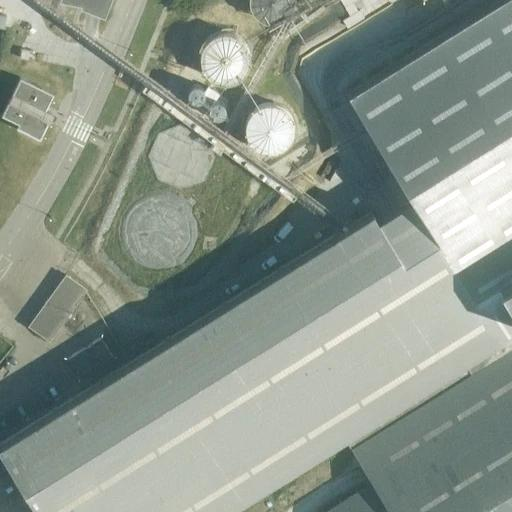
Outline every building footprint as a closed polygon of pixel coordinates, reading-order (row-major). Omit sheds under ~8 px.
[(374,483),(328,511),(511,511),(511,0),(495,0),(348,92),(413,196),(378,219),(372,209),(350,222),(340,229),(129,361),(87,387),(0,441),(0,448),(39,511),(230,511),(250,500),(346,439),(374,483)] [(104,14),(109,0),(69,0),(83,3),(82,6),(104,14)] [(249,0),(250,1),(250,3),(251,6),(252,8),(253,10),(255,12),(256,13),(257,14),(260,16),(262,17),(264,18),(266,19),(270,19),(272,19),(274,19),(277,19),(279,18),(281,17),(283,16),(286,14),(288,12),(289,10),(290,8),(291,6),(292,4),(293,2),(292,0),(249,0)] [(245,42),(243,40),(242,39),(240,38),(239,37),(237,36),(235,34),(233,34),(229,33),(225,32),(222,33),(218,34),(215,35),(211,37),(210,38),(209,39),(206,42),(205,44),(203,46),(203,47),(202,50),(201,52),(201,53),(201,56),(201,58),(201,59),(201,62),(202,64),(203,67),(204,70),(206,72),(207,74),(210,76),(213,78),(214,79),(217,80),(219,81),(221,81),(224,82),(228,82),(230,81),(233,81),(236,79),(238,78),(240,77),(243,74),(245,72),(246,70),(248,67),(249,65),(250,62),(250,60),(250,56),(250,53),(249,51),(249,49),(247,45),(246,44),(245,42)] [(47,107),(54,94),(20,77),(1,115),(18,124),(16,128),(40,139),(48,124),(49,121),(42,118),(47,107)] [(197,101),(204,91),(204,90),(203,88),(202,87),(201,86),(199,85),(198,84),(197,84),(195,84),(193,84),(192,85),(191,85),(189,87),(188,88),(187,90),(187,92),(187,93),(187,94),(187,95),(188,97),(189,98),(190,99),(192,100),(193,101),(195,101),(197,101)] [(204,91),(197,101),(193,106),(204,114),(208,109),(215,100),(219,94),(208,86),(204,91)] [(225,110),(225,108),(225,107),(224,105),(224,103),(222,102),(221,101),(220,100),(218,100),(216,100),(215,100),(208,109),(208,110),(209,112),(209,113),(211,115),(212,115),(213,116),(215,117),(217,117),(219,117),(220,116),(221,116),(223,114),(224,112),(225,111),(225,110)] [(265,104),(262,105),(259,106),(256,108),(253,111),(252,113),(250,115),(248,118),(248,119),(247,121),(246,124),(246,125),(246,127),(246,130),(246,132),(247,134),(247,136),(248,138),(249,140),(250,142),(251,144),(254,146),(256,148),(258,149),(259,150),(260,150),(262,151),(265,152),(269,153),(271,153),(274,153),(277,152),(280,151),(282,150),(285,148),(288,146),(290,143),(291,141),(293,139),(294,137),(294,134),(295,133),(295,131),(295,130),(295,127),(295,126),(295,125),(295,122),(294,120),(293,119),(293,118),(292,115),(291,114),(290,112),(288,111),(285,108),(282,106),(280,105),(276,104),(272,104),(269,104),(265,104)] [(194,131),(192,130),(189,129),(187,129),(184,128),(180,128),(176,129),(172,130),(168,131),(166,132),(165,133),(161,136),(159,138),(158,140),(156,143),(154,146),(154,147),(153,148),(153,151),(152,152),(152,155),(152,156),(152,159),(152,160),(152,163),(153,165),(153,167),(155,169),(156,173),(159,176),(161,178),(164,181),(167,183),(171,185),(174,185),(178,186),(182,186),(186,186),(188,185),(192,184),(195,183),(198,181),(201,178),(204,175),(205,173),(207,171),(208,167),(209,163),(210,160),(210,158),(210,156),(210,152),(209,151),(209,148),(208,147),(207,145),(205,141),(204,139),(201,136),(198,133),(194,131)] [(127,226),(126,229),(126,232),(126,233),(126,236),(127,239),(128,241),(129,245),(131,248),(132,250),(135,254),(138,257),(140,258),(143,260),(145,261),(148,262),(152,263),(155,264),(158,264),(161,264),(165,263),(168,263),(171,262),(174,260),(177,258),(179,257),(181,255),(182,254),(184,251),(186,249),(187,247),(188,244),(189,241),(190,239),(191,236),(191,234),(191,231),(191,228),(190,226),(190,223),(189,220),(187,216),(186,214),(183,210),(182,209),(179,206),(177,205),(174,203),(172,202),(169,201),(166,200),(163,200),(161,199),(158,199),(155,199),(151,200),(148,201),(145,202),(143,203),(140,205),(138,207),(136,209),(133,212),(131,214),(129,218),(128,220),(127,223),(127,226)] [(49,340),(86,289),(66,275),(29,325),(49,340)] [(79,375),(112,355),(101,337),(68,357),(79,375)]
